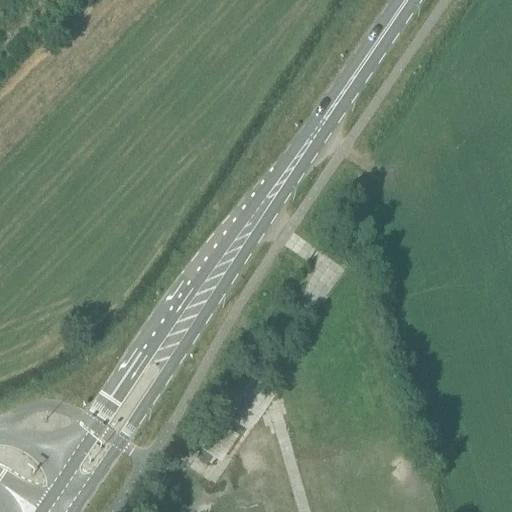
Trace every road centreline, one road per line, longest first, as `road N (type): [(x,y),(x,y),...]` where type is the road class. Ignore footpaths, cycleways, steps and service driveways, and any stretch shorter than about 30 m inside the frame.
road 1 (primary): [(79,507),(345,89)]
road 2 (primary): [(345,89),(236,222),(69,472)]
